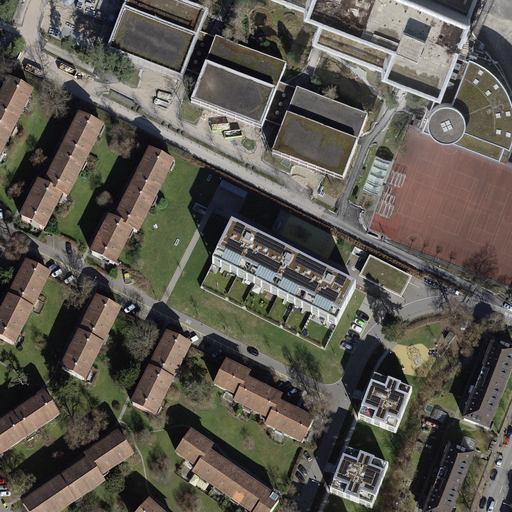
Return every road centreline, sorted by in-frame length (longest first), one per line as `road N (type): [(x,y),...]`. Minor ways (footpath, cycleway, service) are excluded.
road 1 (residential): [(341,397),(0,230)]
road 2 (residential): [(341,397),(369,338),(403,313),(446,302),(511,323)]
road 3 (residential): [(300,511),(341,397)]
